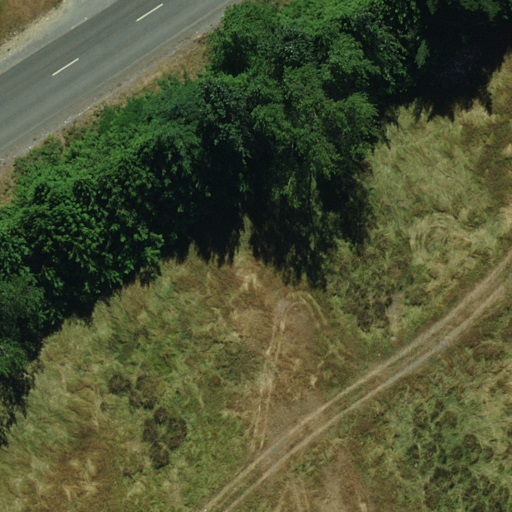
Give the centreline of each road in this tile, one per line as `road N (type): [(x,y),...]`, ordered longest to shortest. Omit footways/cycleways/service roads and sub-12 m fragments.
road 1 (track): [(511,251),(192,511)]
road 2 (unclassified): [(170,0),(0,108)]
